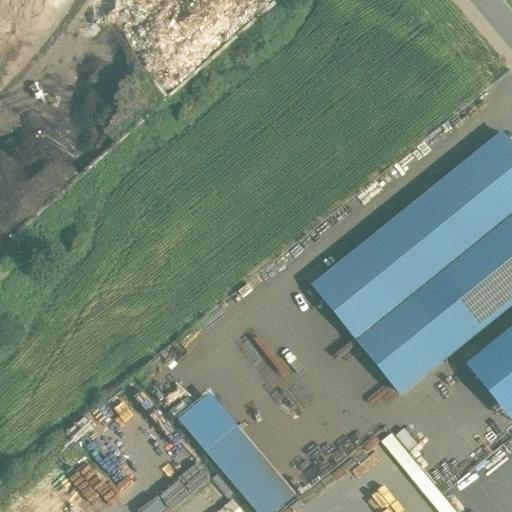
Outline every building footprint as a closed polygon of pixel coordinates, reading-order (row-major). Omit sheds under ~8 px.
[(261,16),(279,0),(250,0),(250,3),(261,16)] [(511,148),(501,135),(313,287),(401,396),(511,306),(511,148)] [(511,335),(476,365),(511,409),(511,335)] [(274,511),(294,496),(238,430),(207,455),(254,511),(274,511)] [(242,511),(232,500),(217,511),(242,511)]
